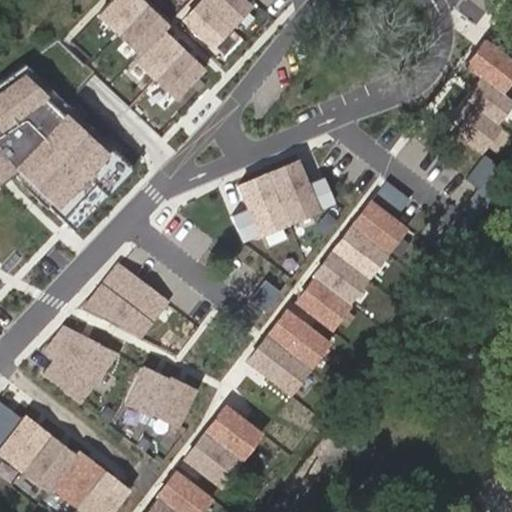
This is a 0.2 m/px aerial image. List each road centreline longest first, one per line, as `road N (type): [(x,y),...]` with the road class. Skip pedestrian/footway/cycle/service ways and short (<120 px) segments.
road 1 (residential): [(207,158),(381,102),(409,84),(434,56),(440,29),(430,0)]
road 2 (residential): [(0,357),(131,218),(207,158)]
road 3 (residential): [(315,0),(231,104)]
